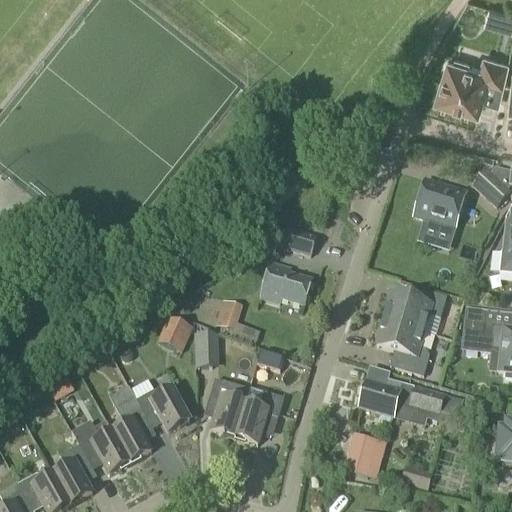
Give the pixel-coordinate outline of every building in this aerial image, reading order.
[(511,17),(505,15),(501,31),(511,34),(511,17)] [(447,64),(435,104),(477,117),(482,101),(487,84),(503,89),(508,68),(484,60),(480,74),(468,70),(470,64),(455,60),(453,65),(447,64)] [(471,189),(496,213),(511,196),(508,192),(510,189),(511,175),(495,171),(490,176),(486,172),(471,189)] [(511,173),(511,174),(511,175),(510,189),(511,189),(511,208),(505,223),(506,223),(501,275),(511,276),(511,173)] [(412,221),(415,221),(413,228),(422,230),(422,229),(422,230),(453,240),(455,234),(454,234),(466,196),(424,183),(412,221)] [(310,261),(317,240),(292,233),(286,254),(310,261)] [(420,287),(423,277),(384,266),(381,276),(420,287)] [(303,310),(311,284),(288,277),(290,273),(270,267),(260,302),(279,307),(280,303),(303,310)] [(440,322),(446,301),(417,293),(414,304),(391,298),(383,324),(423,335),(428,319),(440,322)] [(255,349),(259,336),(236,327),(242,310),(223,304),(215,324),(215,327),(221,330),(219,337),(255,349)] [(466,313),(462,351),(480,353),(480,355),(491,357),(499,358),(497,376),(505,377),(505,382),(511,383),(511,332),(511,331),(511,318),(484,315),(466,313)] [(184,328),(167,321),(155,347),(174,356),(181,340),(186,343),(192,330),(185,327),(184,328)] [(419,351),(423,335),(383,324),(376,350),(399,356),(394,372),(423,380),(430,355),(419,351)] [(194,373),(195,373),(219,372),(218,338),(193,339),(194,373)] [(284,362),(260,354),(256,368),(279,375),(284,362)] [(270,390),(275,375),(262,371),(257,386),(270,390)] [(234,442),(245,408),(231,404),(235,390),(214,383),(203,420),(214,424),(211,435),(234,442)] [(365,386),(358,413),(380,419),(379,422),(380,425),(389,427),(392,426),(393,423),(393,422),(397,409),(408,412),(408,413),(438,422),(440,416),(451,419),(457,420),(462,403),(445,399),(414,390),(414,391),(401,387),(388,384),(386,392),(365,386)] [(498,389),(491,389),(490,397),(497,398),(498,389)] [(124,430),(111,437),(129,468),(151,456),(138,431),(148,426),(145,421),(136,404),(128,391),(109,402),(124,430)] [(249,392),(245,408),(234,442),(258,449),(261,438),(272,441),(284,402),(249,392)] [(154,394),(136,404),(145,421),(155,416),(161,427),(167,438),(190,425),(172,394),(159,401),(155,394),(154,394)] [(477,409),(468,406),(465,418),(474,420),(477,409)] [(90,426),(72,436),(78,445),(88,465),(97,460),(102,469),(108,480),(129,468),(111,437),(99,443),(96,435),(91,428),(90,426)] [(499,439),(496,464),(502,465),(501,469),(511,469),(511,428),(506,428),(505,440),(499,439)] [(65,471),(53,478),(70,510),(92,498),(86,487),(80,476),(91,470),(88,465),(78,445),(72,436),(71,436),(76,446),(78,450),(59,460),(65,471)] [(353,439),(344,474),(374,482),(383,447),(353,439)] [(169,475),(187,467),(175,441),(157,449),(169,475)] [(428,496),(433,476),(406,469),(400,489),(428,496)] [(37,477),(17,488),(28,507),(38,501),(43,511),(66,511),(70,510),(53,478),(40,485),(37,477)] [(0,502),(5,511),(31,511),(28,507),(17,488),(0,497),(0,502)]
